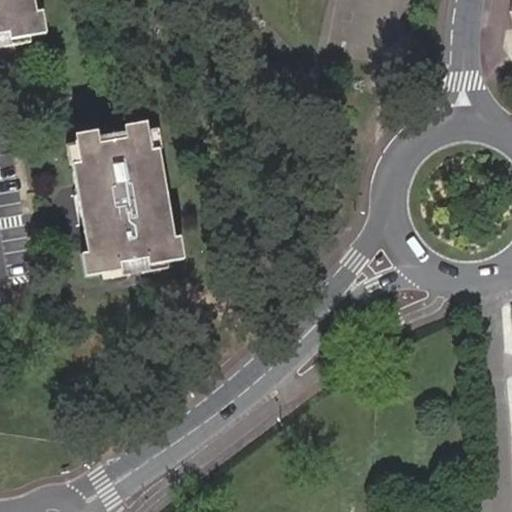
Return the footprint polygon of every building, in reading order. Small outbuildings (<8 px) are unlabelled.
[(0,0),(0,37),(8,36),(9,41),(27,39),(45,37),(41,13),(35,14),(32,0),(0,0)] [(0,48),(28,44),(27,39),(9,41),(8,36),(0,37),(0,48)] [(172,240),(158,150),(149,152),(147,134),(145,125),(123,127),(125,134),(126,141),(99,145),(98,138),(97,132),(74,135),(75,144),(78,166),(92,164),(106,251),(86,254),(81,255),(84,277),(103,273),(120,270),(119,265),(146,261),(147,266),(164,263),(183,260),(178,239),(172,240)] [(149,152),(158,150),(161,150),(157,132),(147,134),(149,152)] [(125,134),(98,138),(99,145),(126,141),(125,134)] [(72,166),(78,166),(75,144),(66,145),(68,166),(72,166)] [(72,166),(86,254),(106,251),(92,164),(78,166),(72,166)] [(165,270),(164,263),(147,266),(146,261),(119,265),(120,270),(103,273),(104,280),(165,270)]
